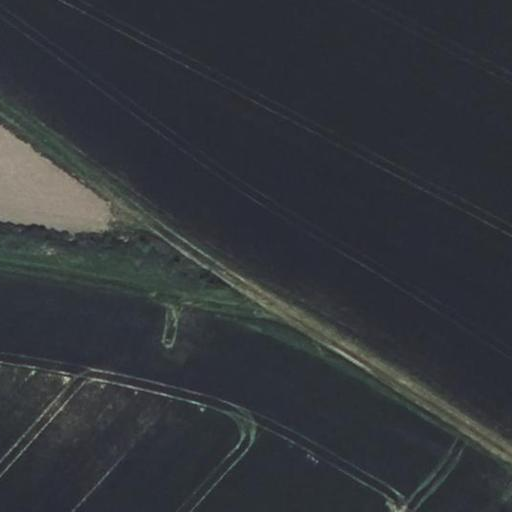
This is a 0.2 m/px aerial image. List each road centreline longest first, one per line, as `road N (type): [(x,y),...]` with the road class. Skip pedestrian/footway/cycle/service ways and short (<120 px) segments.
road 1 (track): [(0,108),(287,315),(0,261)]
road 2 (track): [(287,315),(511,458)]
